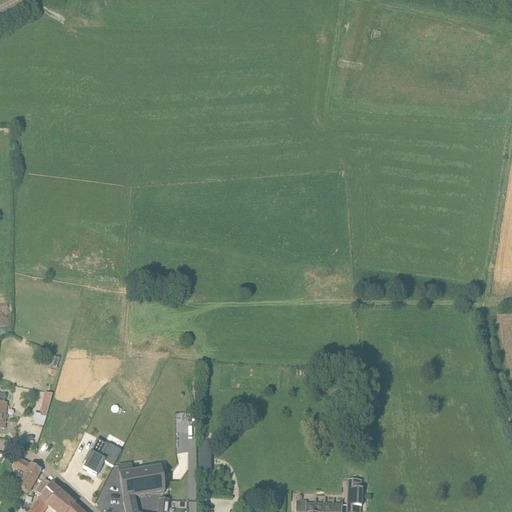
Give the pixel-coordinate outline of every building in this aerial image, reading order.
[(43,427),(46,418),(52,395),(45,393),(39,415),(34,414),(32,424),(39,426),(43,427)] [(82,439),(78,446),(84,449),(87,442),(82,439)] [(107,466),(112,468),(118,456),(111,452),(112,448),(107,445),(106,447),(95,442),(83,465),(85,466),(83,472),(96,478),(104,463),(107,465),(107,466)] [(199,474),(210,474),(210,452),(198,453),(199,474)] [(22,462),(17,459),(12,468),(13,469),(17,472),(18,470),(25,475),(17,490),(27,496),(40,473),(30,467),(29,467),(28,467),(22,463),(22,462)] [(134,498),(164,493),(160,473),(163,472),(162,465),(150,467),(150,469),(118,475),(122,500),(134,498)] [(360,511),(361,507),(362,507),(363,489),(361,489),(361,481),(349,481),(348,511),(360,511)] [(36,492),(42,497),(49,488),(43,483),(36,492)] [(80,511),(50,487),(49,488),(42,497),(29,511),(24,511),(21,509),(18,511),(43,511),(47,508),(52,511),(80,511)] [(136,511),(134,498),(122,500),(124,511),(167,511),(169,502),(158,500),(156,511),(136,511)] [(342,511),(343,505),(306,506),(306,503),(296,503),(296,511),(342,511)]
